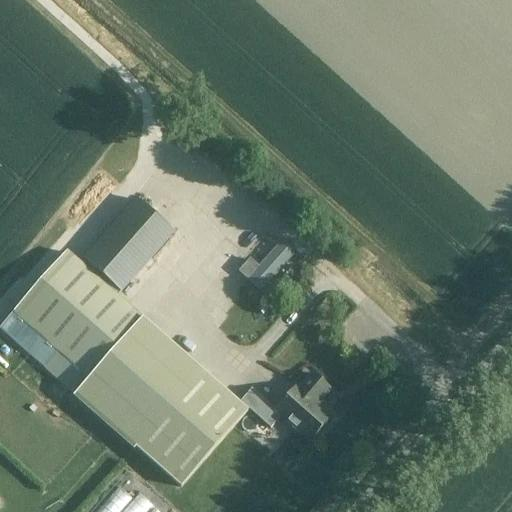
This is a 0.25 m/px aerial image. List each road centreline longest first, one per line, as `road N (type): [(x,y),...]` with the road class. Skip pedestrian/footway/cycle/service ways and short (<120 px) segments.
road 1 (tertiary): [(359,511),(511,341)]
road 2 (track): [(159,125),(131,84),(41,0)]
